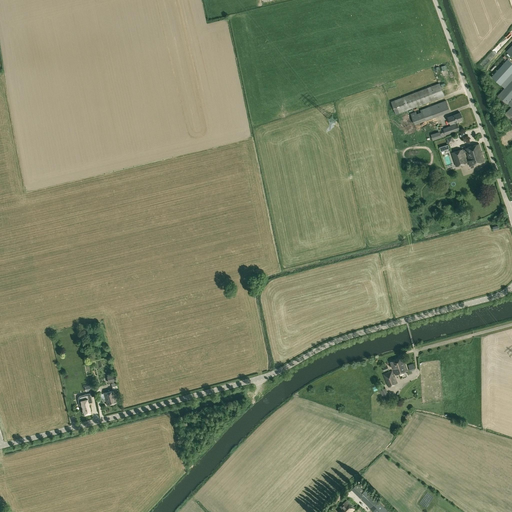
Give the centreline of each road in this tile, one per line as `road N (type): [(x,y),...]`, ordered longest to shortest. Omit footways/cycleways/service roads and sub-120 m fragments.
road 1 (tertiary): [(0,446),(272,374),(341,339),(511,287)]
road 2 (unclassified): [(509,210),(435,0)]
